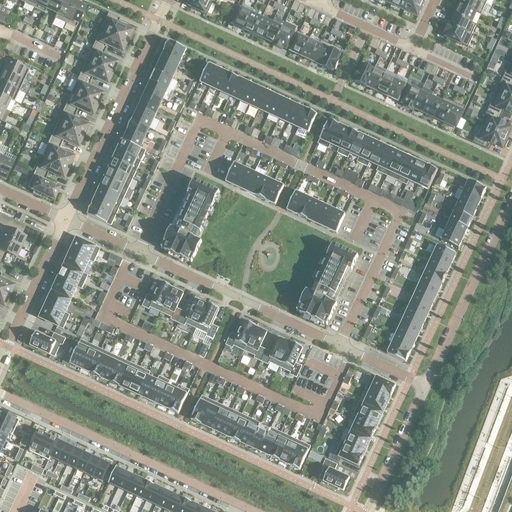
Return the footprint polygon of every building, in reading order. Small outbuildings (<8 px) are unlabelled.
[(34,9),(38,0),(21,0),(21,2),(24,3),(23,4),(34,9)] [(44,14),(51,0),(38,0),(34,9),(44,14)] [(55,19),(63,0),(51,0),(44,14),(45,14),(47,10),(57,14),(55,19)] [(65,24),(75,3),(68,0),(63,0),(55,19),(65,24)] [(208,15),(213,4),(215,6),(215,5),(204,0),(190,0),(189,3),(191,3),(189,7),(208,15)] [(426,0),(377,0),(392,6),(391,10),(399,14),(401,10),(418,18),(426,0)] [(481,15),(486,4),(476,0),(462,0),(460,5),(481,15)] [(86,8),(75,3),(65,24),(76,29),(86,8)] [(472,23),(476,13),(481,15),(460,5),(455,16),(476,26),(476,25),(472,23)] [(244,30),(252,14),(240,9),(233,25),(244,30)] [(108,14),(101,30),(128,43),(131,35),(126,33),(128,29),(117,25),(120,19),(108,14)] [(254,35),(262,19),(252,14),(244,30),(254,35)] [(472,35),(476,26),(455,16),(451,26),(449,25),(473,37),(473,36),(472,35)] [(265,40),(272,24),(262,19),(254,35),(265,40)] [(83,22),(80,27),(86,30),(89,24),(83,22)] [(274,47),(283,27),(282,28),(272,24),(265,40),(275,45),(274,46),(274,47)] [(473,37),(449,25),(445,33),(447,34),(445,37),(468,48),(473,37)] [(286,50),(295,32),(283,27),(274,47),(282,50),(283,49),(286,50)] [(124,50),(128,43),(101,30),(93,46),(105,51),(107,46),(118,51),(119,48),(124,50)] [(505,31),(502,37),(508,40),(511,34),(505,31)] [(301,57),(309,41),(298,36),(291,52),(301,57)] [(312,62),(321,41),(319,45),(309,41),(301,57),(312,62)] [(322,67),(332,45),(331,45),(331,46),(321,41),(312,62),(322,66),(321,67),(322,67)] [(182,60),(186,50),(169,42),(164,52),(182,60)] [(337,62),(343,50),(332,45),(322,67),(333,72),(333,70),(335,71),(339,63),(337,62)] [(103,56),(105,51),(93,46),(86,62),(113,74),(117,66),(112,64),(113,61),(103,56)] [(488,67),(495,70),(501,55),(505,57),(508,51),(497,46),(488,67)] [(177,70),(182,60),(164,52),(159,62),(177,70)] [(13,59),(11,63),(8,61),(3,72),(24,82),(29,71),(23,68),(25,65),(13,59)] [(109,82),(113,74),(86,62),(79,77),(90,83),(93,78),(103,83),(104,80),(109,82)] [(172,80),(177,70),(159,62),(155,72),(172,80)] [(511,63),(508,72),(506,71),(503,78),(511,82),(511,63)] [(210,88),(219,69),(208,65),(200,83),(210,88)] [(366,88),(374,71),(363,66),(360,73),(359,72),(355,80),(356,81),(356,83),(366,88)] [(220,92),(228,74),(219,69),(210,88),(220,92)] [(487,70),(484,76),(491,79),(494,73),(487,70)] [(377,92),(384,76),(374,71),(375,71),(374,71),(366,88),(367,88),(377,92)] [(24,82),(3,72),(0,77),(0,83),(19,92),(24,82)] [(168,90),(172,80),(155,72),(150,81),(168,90)] [(230,97),(238,79),(228,74),(220,92),(230,97)] [(387,97),(395,81),(384,76),(377,92),(387,97)] [(88,88),(90,83),(79,77),(71,93),(98,106),(102,98),(97,96),(98,92),(88,88)] [(511,82),(503,78),(499,84),(502,85),(497,95),(511,101),(511,82)] [(240,102),(248,83),(238,79),(230,97),(240,102)] [(163,100),(168,90),(150,81),(146,91),(163,100)] [(398,102),(405,86),(395,81),(387,97),(398,102)] [(19,92),(0,83),(0,95),(14,102),(19,92)] [(249,106),(258,88),(248,83),(240,102),(249,106)] [(413,111),(422,91),(411,86),(402,104),(406,105),(405,107),(413,111)] [(259,111),(268,92),(258,88),(249,106),(259,111)] [(159,109),(163,100),(146,91),(141,101),(159,109)] [(424,114),(431,98),(422,93),(422,91),(413,111),(414,109),(424,114)] [(269,115),(277,97),(268,92),(259,111),(269,115)] [(95,113),(98,106),(71,93),(64,109),(76,114),(78,109),(88,114),(90,111),(95,113)] [(14,102),(0,95),(0,108),(5,110),(9,100),(14,102)] [(511,101),(497,95),(493,105),(491,103),(488,110),(501,116),(503,111),(510,115),(510,113),(511,114),(511,101)] [(279,120),(287,101),(277,97),(269,115),(279,120)] [(434,119),(444,98),(443,98),(441,102),(431,98),(424,114),(434,119)] [(444,124),(454,103),(444,98),(434,119),(444,124)] [(154,119),(159,109),(141,101),(137,111),(154,119)] [(289,124),(297,106),(287,101),(279,120),(289,124)] [(456,129),(465,108),(454,103),(444,124),(456,129)] [(298,129),(307,110),(297,106),(289,124),(298,129)] [(73,119),(76,114),(64,109),(57,125),(84,137),(87,130),(82,127),(84,124),(73,119)] [(309,134),(317,115),(307,110),(298,129),(309,134)] [(505,126),(505,124),(498,121),(501,116),(488,110),(484,117),(487,118),(482,128),(507,139),(511,129),(505,126)] [(150,129),(154,119),(137,111),(132,121),(150,129)] [(145,139),(150,129),(132,121),(127,130),(145,139)] [(330,145),(339,125),(329,121),(320,140),(330,145)] [(80,145),(84,137),(57,125),(49,140),(61,146),(63,141),(74,146),(75,143),(80,145)] [(340,149),(349,130),(339,125),(330,145),(340,149)] [(507,139),(482,128),(478,137),(476,136),(472,143),(486,149),(488,144),(495,147),(495,146),(502,149),(503,147),(505,148),(508,142),(506,141),(507,139)] [(127,130),(123,141),(140,149),(145,139),(127,130)] [(350,154),(359,134),(349,130),(340,149),(350,154)] [(359,158),(368,139),(359,134),(350,154),(359,158)] [(369,163),(378,143),(368,139),(359,158),(369,163)] [(59,151),(61,146),(49,140),(42,156),(69,169),(73,161),(68,159),(69,156),(59,151)] [(122,140),(117,150),(141,161),(146,152),(140,149),(123,141),(122,140)] [(379,168),(388,148),(378,143),(369,163),(379,168)] [(24,148),(21,153),(26,156),(29,150),(24,148)] [(389,172),(398,153),(388,148),(379,168),(389,172)] [(117,150),(113,159),(137,170),(141,161),(117,150)] [(0,177),(6,180),(13,164),(16,158),(5,153),(5,154),(2,159),(0,163),(0,177)] [(399,177),(408,157),(398,153),(389,172),(399,177)] [(66,177),(69,169),(42,156),(46,159),(42,168),(37,166),(35,172),(46,177),(49,173),(59,177),(60,174),(66,177)] [(408,181),(417,162),(408,157),(399,177),(408,181)] [(113,159),(109,169),(133,180),(137,170),(113,159)] [(418,186),(427,166),(417,162),(408,181),(418,186)] [(236,187),(244,169),(234,164),(226,182),(236,187)] [(428,190),(437,171),(427,166),(418,186),(428,190)] [(109,169),(105,178),(129,189),(133,180),(109,169)] [(246,192),(254,173),(244,169),(236,187),(246,192)] [(44,182),(46,177),(35,172),(27,188),(34,191),(32,195),(40,198),(41,195),(54,201),(58,193),(53,190),(54,187),(44,182)] [(255,196),(264,178),(254,173),(246,192),(255,196)] [(105,178),(100,187),(124,198),(129,189),(105,178)] [(265,201),(274,182),(264,178),(255,196),(265,201)] [(165,251),(188,262),(192,263),(195,257),(202,242),(196,240),(200,233),(212,207),(213,207),(220,193),(194,181),(187,195),(191,197),(179,223),(180,223),(176,231),(171,228),(164,242),(165,243),(162,249),(165,251)] [(486,189),(468,181),(463,191),(482,199),(486,189)] [(276,205),(284,187),(274,182),(265,201),(276,205)] [(100,187),(96,196),(120,208),(124,198),(100,187)] [(477,209),(482,199),(463,191),(459,201),(477,209)] [(297,215),(306,197),(295,192),(287,211),(297,215)] [(96,196),(92,206),(116,217),(120,208),(96,196)] [(307,220),(315,202),(306,197),(297,215),(307,220)] [(477,209),(459,201),(454,211),(472,219),(477,209)] [(317,224),(325,206),(315,202),(307,220),(317,224)] [(92,206),(87,215),(111,227),(116,217),(92,206)] [(326,229),(335,211),(325,206),(317,224),(326,229)] [(337,234),(345,215),(335,211),(326,229),(337,234)] [(472,219),(454,211),(450,220),(468,229),(472,219)] [(0,227),(5,230),(0,239),(10,244),(20,224),(21,224),(25,216),(22,214),(18,223),(0,214),(0,227)] [(463,239),(468,229),(450,220),(445,230),(463,239)] [(40,233),(21,224),(20,224),(10,244),(20,248),(25,239),(34,244),(40,233)] [(459,249),(463,239),(445,230),(440,241),(459,249)] [(77,238),(70,252),(90,261),(90,262),(94,264),(100,249),(77,238)] [(1,264),(10,244),(0,239),(0,268),(1,269),(3,264),(1,264)] [(16,257),(20,248),(10,244),(1,264),(3,264),(21,273),(26,262),(16,257)] [(300,314),(323,325),(324,324),(327,326),(330,319),(337,305),(332,303),(335,295),(336,296),(348,269),(352,271),(358,257),(333,245),(326,259),(326,260),(314,286),(315,286),(312,293),(306,291),(300,305),(297,312),(300,314)] [(451,265),(456,255),(456,254),(438,246),(433,256),(451,265)] [(84,274),(90,262),(90,261),(70,252),(64,265),(84,274)] [(108,261),(120,267),(123,260),(111,254),(108,261)] [(447,274),(451,265),(433,256),(428,266),(447,274)] [(88,276),(84,274),(64,265),(58,279),(77,288),(82,290),(88,276)] [(442,284),(447,274),(428,266),(424,276),(442,284)] [(0,273),(0,270),(1,269),(0,268),(0,293),(9,298),(13,290),(12,290),(14,286),(0,280),(0,277),(1,274),(0,273)] [(438,294),(442,284),(424,276),(419,285),(438,294)] [(71,301),(77,288),(58,279),(52,292),(71,301)] [(104,283),(101,290),(108,293),(111,285),(104,283)] [(172,289),(173,288),(161,283),(154,298),(147,295),(142,307),(149,310),(150,308),(161,313),(172,289)] [(433,304),(438,294),(419,285),(415,295),(433,304)] [(178,292),(172,289),(161,313),(172,318),(171,320),(178,323),(183,312),(177,309),(183,294),(182,294),(183,293),(178,291),(178,292)] [(65,314),(71,301),(52,292),(46,305),(65,314)] [(6,305),(9,298),(0,293),(0,306),(4,308),(5,305),(6,305)] [(429,314),(433,304),(415,295),(410,305),(429,314)] [(208,305),(207,305),(202,303),(202,302),(198,300),(197,301),(196,300),(189,315),(183,312),(178,323),(185,327),(186,324),(196,329),(208,305)] [(217,309),(218,308),(210,304),(209,305),(207,304),(207,305),(208,305),(196,329),(207,334),(206,337),(213,340),(219,328),(212,325),(219,310),(217,309)] [(70,316),(65,314),(46,305),(39,319),(63,330),(70,316)] [(424,323),(429,314),(410,305),(406,315),(424,323)] [(419,333),(424,323),(406,315),(401,325),(419,333)] [(256,328),(256,327),(255,326),(255,325),(247,321),(246,322),(245,322),(237,337),(231,334),(226,346),(233,349),(234,347),(244,352),(256,328)] [(144,328),(152,331),(154,326),(146,322),(144,328)] [(415,343),(419,333),(401,325),(397,334),(415,343)] [(260,348),(267,333),(256,328),(244,352),(255,357),(254,359),(261,362),(267,350),(260,348)] [(30,346),(55,358),(61,345),(62,346),(66,339),(54,334),(51,340),(36,333),(30,346)] [(410,353),(415,343),(397,334),(392,344),(410,353)] [(291,344),(280,339),(273,353),(267,350),(261,362),(268,365),(269,363),(280,368),(291,344)] [(80,369),(91,345),(81,340),(70,364),(80,369)] [(291,343),(291,344),(280,368),(291,373),(290,375),(297,378),(302,367),(296,364),(303,349),(301,348),(301,347),(293,343),(293,344),(291,343)] [(406,363),(410,353),(392,344),(387,354),(406,363)] [(90,373),(101,350),(91,345),(80,369),(90,373)] [(204,345),(199,356),(205,358),(210,348),(204,345)] [(100,378),(111,354),(101,350),(90,373),(100,378)] [(109,383),(120,359),(111,354),(100,378),(109,383)] [(119,387),(130,363),(120,359),(109,383),(119,387)] [(129,392),(140,368),(130,363),(119,387),(129,392)] [(148,377),(150,373),(140,368),(129,392),(139,396),(148,377)] [(389,400),(396,386),(372,375),(365,390),(370,392),(370,391),(389,400)] [(158,381),(157,381),(148,377),(139,396),(149,401),(158,381)] [(167,386),(168,386),(170,382),(159,377),(157,381),(158,381),(149,401),(158,405),(167,386)] [(177,390),(168,386),(167,386),(158,405),(168,410),(177,390)] [(179,386),(177,390),(168,410),(178,415),(190,391),(179,386)] [(383,413),(389,400),(370,391),(370,392),(364,404),(383,413)] [(201,425),(212,401),(202,397),(191,420),(201,425)] [(211,430),(222,406),(212,401),(201,425),(211,430)] [(377,427),(383,413),(364,404),(360,402),(353,416),(357,418),(358,418),(377,427)] [(221,434),(232,410),(222,406),(211,430),(221,434)] [(231,439),(242,415),(232,410),(221,434),(231,439)] [(0,411),(0,436),(6,439),(6,440),(9,441),(19,421),(0,411)] [(240,443),(251,419),(242,415),(231,439),(240,443)] [(371,440),(377,427),(358,418),(357,418),(352,431),(371,440)] [(259,428),(260,429),(262,424),(251,419),(240,443),(250,448),(259,428)] [(269,433),(260,429),(259,428),(250,448),(260,452),(269,433)] [(270,457),(281,433),(271,428),(269,433),(260,452),(270,457)] [(365,453),(371,440),(352,431),(346,444),(345,444),(365,453)] [(38,432),(29,452),(49,461),(51,458),(50,458),(58,441),(38,432)] [(280,462),(291,438),(281,433),(270,457),(280,462)] [(289,466),(300,442),(291,438),(280,462),(289,466)] [(58,441),(50,458),(51,458),(59,462),(67,445),(58,441)] [(311,447),(300,442),(289,466),(300,471),(311,447)] [(359,467),(365,453),(345,444),(346,444),(341,442),(335,456),(359,467)] [(67,445),(59,462),(68,466),(76,449),(67,445)] [(76,449),(68,466),(76,470),(84,453),(76,449)] [(312,452),(310,457),(322,461),(324,456),(312,452)] [(84,453),(76,470),(85,474),(93,457),(84,453)] [(93,457),(85,474),(94,478),(102,461),(93,457)] [(319,480),(344,492),(350,479),(334,472),(337,465),(326,460),(323,467),(324,468),(319,480)] [(102,461),(94,478),(103,482),(111,465),(102,461)] [(116,468),(109,484),(118,489),(126,473),(116,468)] [(126,473),(118,489),(128,493),(135,477),(126,473)] [(135,477),(128,493),(137,498),(145,481),(135,477)] [(145,481),(137,498),(147,502),(154,486),(145,481)] [(154,486),(147,502),(156,506),(163,490),(154,486)] [(163,490),(156,506),(165,511),(173,494),(163,490)] [(173,494),(165,511),(168,511),(176,511),(182,499),(173,494)] [(182,499),(176,511),(187,511),(192,503),(182,499)] [(192,503),(187,511),(198,511),(201,507),(192,503)]
